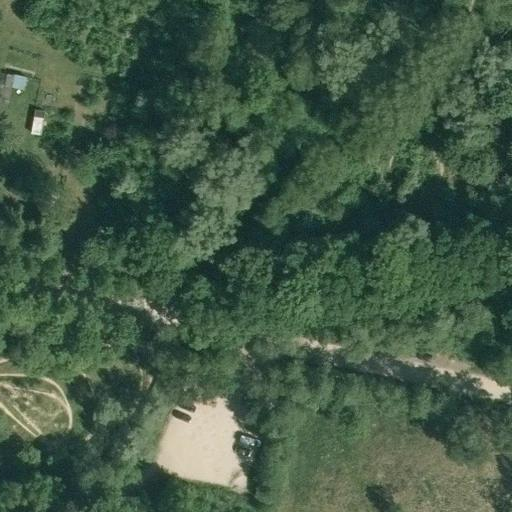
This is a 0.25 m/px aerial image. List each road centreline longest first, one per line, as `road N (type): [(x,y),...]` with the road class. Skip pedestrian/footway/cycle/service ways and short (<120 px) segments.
road 1 (track): [(511,393),(168,323)]
road 2 (track): [(251,344),(222,430),(155,435)]
road 3 (unclassified): [(124,310),(0,283)]
